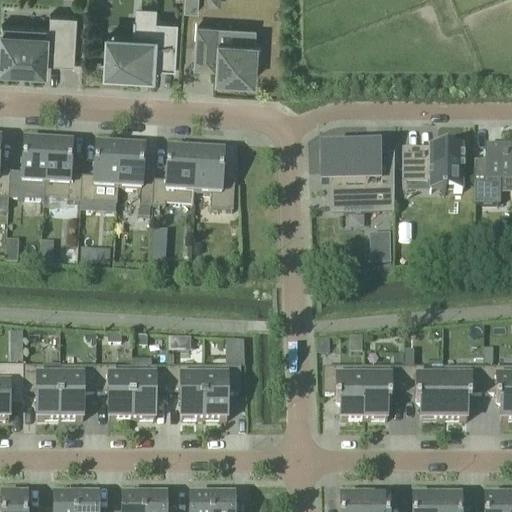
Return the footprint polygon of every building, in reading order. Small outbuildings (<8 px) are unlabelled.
[(0,41),(0,71),(18,73),(18,66),(44,68),(44,63),(73,65),(76,17),(49,15),(49,28),(1,25),(0,41)] [(132,38),(109,36),(107,36),(105,71),(150,73),(150,68),(174,70),(177,22),(155,21),(155,23),(134,21),(134,20),(133,20),(132,38)] [(219,28),(197,27),(194,67),(216,68),(215,79),(232,80),(232,85),(248,86),(249,81),(253,82),(254,61),(259,62),(260,47),(255,47),(255,43),(219,41),(219,28)] [(21,176),(9,175),(8,201),(21,202),(22,187),(44,188),(47,146),(23,145),(21,176)] [(69,179),(71,148),(47,146),(44,188),(43,200),(67,202),(67,205),(80,206),(81,180),(69,179)] [(116,206),(116,192),(119,151),(95,149),(93,180),(81,180),(80,206),(92,206),(93,205),(116,206)] [(473,164),(473,207),(499,207),(499,181),(511,181),(511,149),(485,150),(485,164),(473,164)] [(141,183),(143,152),(119,151),(116,192),(139,194),(138,209),(151,210),(153,184),(141,183)] [(403,182),(440,182),(440,196),(444,196),(444,195),(461,195),(461,151),(437,151),(437,155),(403,155),(403,151),(401,151),(401,186),(403,186),(403,182)] [(192,209),(193,197),(192,197),(195,155),(167,153),(165,185),(153,184),(151,210),(164,211),(164,207),(192,209)] [(373,213),(393,212),(393,157),(348,158),(347,153),(319,154),(320,186),(328,186),(329,212),(342,212),(342,202),(372,201),(373,213)] [(221,188),(223,157),(195,155),(192,197),(193,197),(210,198),(209,213),(232,215),(234,189),(221,188)] [(0,200),(8,201),(9,175),(0,174),(0,200)] [(369,267),(390,266),(389,237),(369,237),(369,267)] [(4,256),(3,266),(16,267),(16,257),(4,256)] [(39,259),(39,268),(51,269),(51,260),(39,259)] [(21,334),(9,335),(9,350),(21,349),(21,334)] [(224,342),(225,368),(244,368),(243,342),(224,342)] [(22,408),(22,396),(22,371),(0,370),(0,423),(9,424),(9,408),(22,408)] [(35,396),(35,423),(59,423),(59,380),(45,380),(43,370),(22,371),(22,396),(35,396)] [(82,396),(95,396),(95,370),(59,370),(59,380),(59,423),(82,423),(82,396)] [(107,423),(131,423),(131,380),(117,380),(115,370),(95,370),(95,396),(107,396),(107,423)] [(154,396),(167,396),(167,370),(147,370),(145,380),(131,380),(131,423),(154,423),(154,396)] [(179,423),(203,423),(203,370),(167,370),(167,396),(179,396),(179,423)] [(240,370),(203,370),(203,423),(226,423),(226,396),(240,396),(240,370)] [(499,424),(511,423),(511,370),(483,371),(483,397),(495,397),(495,404),(499,408),(499,424)] [(322,371),(322,397),(335,397),(335,404),(339,408),(339,423),(362,423),(363,371),(322,371)] [(403,397),(403,371),(363,371),(362,423),(386,423),(386,408),(390,404),(390,397),(403,397)] [(419,423),(442,423),(442,381),(425,381),(423,371),(403,371),(403,397),(415,397),(415,404),(419,408),(419,423)] [(483,397),(483,371),(442,371),(442,381),(442,423),(466,424),(466,408),(470,404),(470,397),(483,397)] [(1,500),(0,511),(25,511),(26,500),(1,500)] [(74,511),(75,500),(53,500),(52,511),(74,511)] [(96,511),(97,500),(75,500),(74,511),(96,511)] [(142,511),(143,500),(121,500),(120,511),(142,511)] [(164,511),(165,500),(143,500),(142,511),(164,511)] [(210,511),(211,500),(189,500),(188,511),(210,511)] [(211,500),(210,511),(232,511),(233,500),(211,500)] [(363,511),(364,500),(340,500),(339,511),(363,511)] [(387,511),(388,500),(364,500),(363,511),(387,511)] [(435,511),(435,500),(412,500),(411,511),(435,511)] [(459,511),(459,500),(435,500),(435,511),(459,511)] [(507,511),(508,500),(483,500),(483,511),(507,511)]
